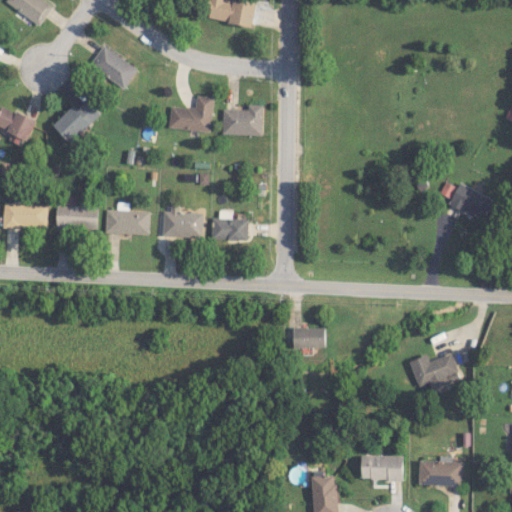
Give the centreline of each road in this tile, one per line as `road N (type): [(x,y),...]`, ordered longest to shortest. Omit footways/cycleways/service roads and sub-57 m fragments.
road 1 (tertiary): [(0,263),(511,288)]
road 2 (residential): [(281,277),(289,0)]
road 3 (residential): [(108,0),(193,58),(289,69)]
